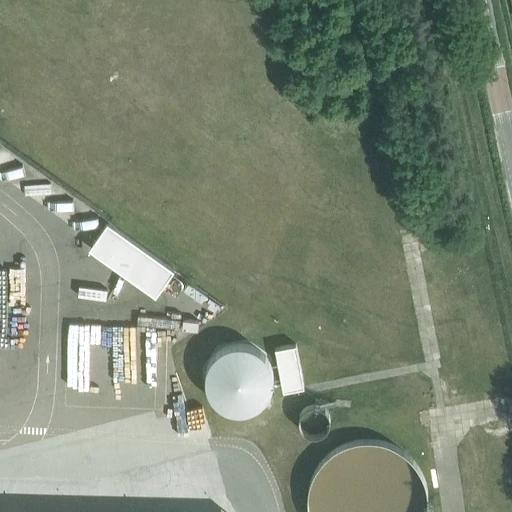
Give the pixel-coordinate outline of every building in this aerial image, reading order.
[(174,269),(152,253),(109,222),(94,244),(159,290),(174,269)] [(0,335),(11,336),(13,254),(0,254),(0,335)] [(275,375),(275,369),(274,361),(272,355),(269,349),(265,344),(261,340),(254,336),(248,334),(241,333),(234,334),(228,336),(221,339),(216,343),(211,348),(207,355),(205,361),(204,368),(205,375),(207,382),(210,388),(214,394),(220,398),(224,401),(231,403),(237,404),(245,404),(251,403),(259,399),(264,395),(269,389),(272,383),(275,375)] [(304,386),(296,343),(275,347),(283,390),(304,386)] [(421,511),(425,502),(426,490),(425,480),(422,469),(417,459),(410,450),(400,442),(393,438),(380,434),(371,433),(361,434),(350,437),(338,442),(331,448),(323,457),(317,467),(314,476),(312,489),(313,499),(316,511),(421,511)]
